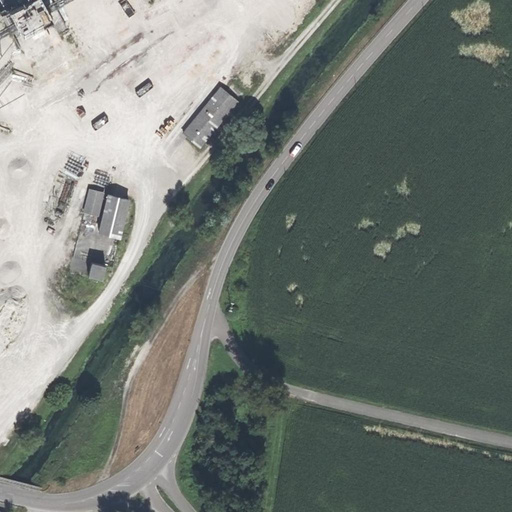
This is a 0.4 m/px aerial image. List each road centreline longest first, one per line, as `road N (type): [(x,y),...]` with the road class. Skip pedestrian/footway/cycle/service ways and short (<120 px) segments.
road 1 (track): [(338,0),(202,156),(111,293),(0,436)]
road 2 (tertiary): [(420,0),(256,200),(214,286),(185,411),(154,463)]
road 3 (track): [(511,440),(280,386),(247,365),(207,315)]
road 4 (track): [(98,499),(132,376),(200,267),(228,251)]
